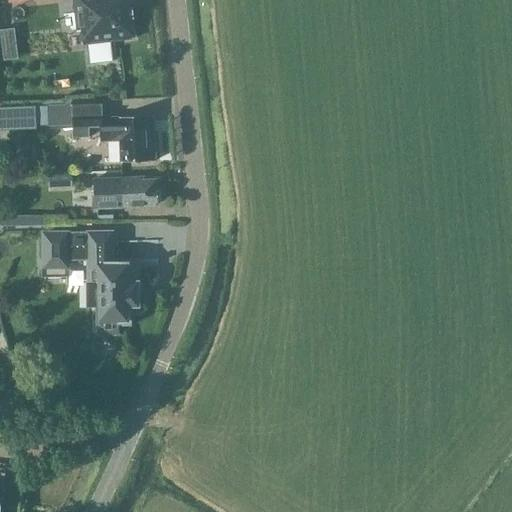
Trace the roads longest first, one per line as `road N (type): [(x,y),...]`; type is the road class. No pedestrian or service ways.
road 1 (residential): [(162,364),(184,313),(201,229),(178,0)]
road 2 (unclassified): [(95,511),(162,364)]
